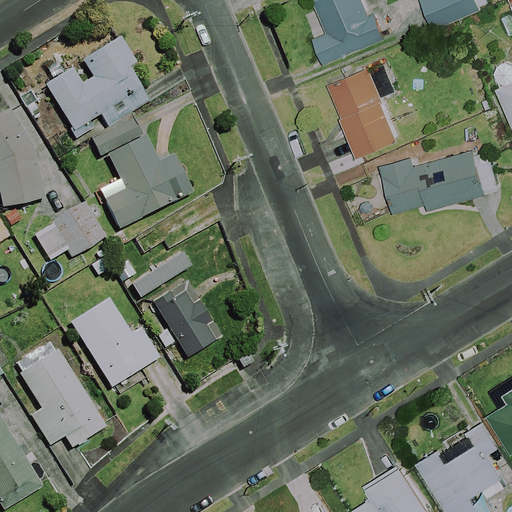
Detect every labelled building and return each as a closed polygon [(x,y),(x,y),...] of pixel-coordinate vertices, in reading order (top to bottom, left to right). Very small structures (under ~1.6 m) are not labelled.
[(325,67),(341,61),(383,45),(389,42),(377,12),(371,15),(364,0),(316,0),(331,37),(316,43),(325,67)] [(473,0),(422,0),(434,27),(477,8),(473,0)] [(72,69),(41,88),(75,141),(99,126),(101,130),(149,101),(134,77),(136,75),(115,41),(82,62),(71,69),(72,69)] [(374,65),(330,84),(362,158),(406,139),(374,65)] [(511,81),(498,87),(511,123),(511,81)] [(14,110),(0,118),(0,208),(0,209),(49,204),(38,145),(14,110)] [(140,118),(88,141),(97,160),(106,156),(121,192),(100,201),(114,232),(192,198),(173,153),(158,159),(140,118)] [(430,215),(503,192),(492,158),(476,163),(471,147),(426,161),(422,149),(379,163),(395,215),(426,205),(430,215)] [(49,266),(67,254),(70,260),(104,239),(82,205),(52,224),(31,237),(49,266)] [(163,243),(153,230),(134,243),(143,257),(163,243)] [(183,285),(154,304),(188,360),(218,342),(183,285)] [(70,325),(112,389),(156,360),(136,329),(127,335),(105,302),(70,325)] [(71,451),(109,425),(59,349),(53,353),(46,343),(11,367),(39,409),(28,416),(50,448),(63,439),(71,451)] [(511,393),(506,396),(510,404),(488,416),(510,456),(511,454),(511,393)] [(484,420),(466,431),(418,462),(450,511),(488,511),(484,506),(480,508),(472,495),(484,488),(490,497),(510,484),(490,453),(501,446),(484,420)] [(0,424),(0,507),(2,511),(39,490),(0,424)] [(431,511),(434,510),(403,464),(368,487),(375,496),(353,510),(353,511),(431,511)]
